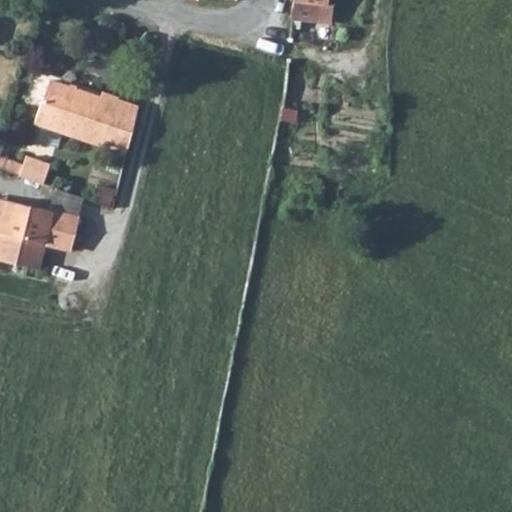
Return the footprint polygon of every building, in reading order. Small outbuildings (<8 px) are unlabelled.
[(292,0),(291,19),(331,24),(333,5),(326,4),(326,0),(292,0)] [(99,141),(100,136),(123,144),(133,105),(113,98),(114,95),(98,90),(97,93),(45,76),(31,118),(99,141)] [(30,155),(23,174),(47,183),(53,164),(30,155)] [(54,208),(83,214),(87,197),(58,190),(54,208)] [(71,251),(79,219),(7,201),(0,230),(0,257),(44,244),(71,251)]
